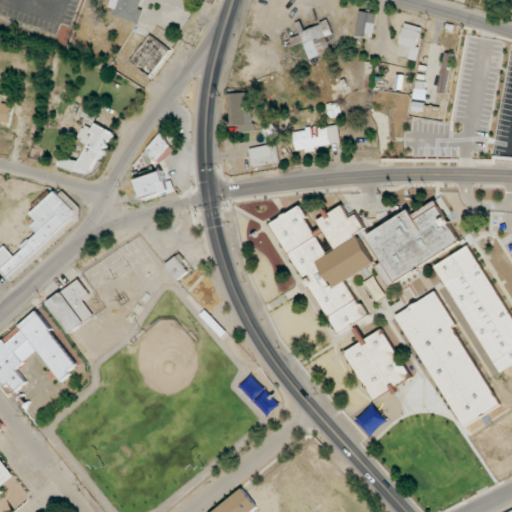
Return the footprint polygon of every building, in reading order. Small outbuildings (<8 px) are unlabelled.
[(140,23),(143,10),(143,9),(144,0),(116,0),(112,16),(140,23)] [(356,36),(374,38),(376,13),(359,11),(356,36)] [(399,45),(416,50),(422,28),(404,23),(399,45)] [(308,58),(331,53),(327,36),(332,35),(329,24),(289,34),(292,46),(305,43),(308,58)] [(150,77),(171,51),(151,34),(130,61),(150,77)] [(451,55),(443,54),(440,93),(448,94),(451,55)] [(239,125),(239,132),(253,132),(253,93),(229,93),(229,125),(239,125)] [(2,103),(4,95),(0,94),(0,122),(8,124),(12,105),(2,103)] [(340,106),(328,108),(330,118),(341,116),(340,106)] [(113,133),(95,123),(92,129),(84,125),(76,140),(86,145),(85,150),(79,161),(60,157),(58,167),(84,172),(89,175),(112,135),(113,133)] [(340,144),(338,125),(294,131),(296,151),(340,144)] [(144,153),(159,166),(175,148),(160,135),(144,153)] [(250,149),(254,167),(281,161),(277,143),(250,149)] [(175,192),(172,180),(165,182),(164,173),(137,178),(141,199),(175,192)] [(0,268),(0,250),(4,247),(14,257),(37,235),(31,225),(34,223),(31,216),(54,193),(74,211),(73,220),(8,278),(0,268)] [(464,244),(440,199),(412,214),(411,211),(368,234),(383,263),(379,266),(389,284),(464,244)] [(335,335),(368,318),(348,279),(375,265),(358,233),(366,229),(358,214),(351,218),(343,204),(324,214),(326,217),(318,221),(325,233),(326,232),(335,249),(327,253),(302,206),(275,220),(335,335)] [(367,251),(374,249),(366,230),(360,233),(367,251)] [(438,263),(496,374),(511,365),(511,317),(474,245),(438,263)] [(189,271),(182,264),(186,260),(180,253),(166,266),(179,280),(189,271)] [(94,317),(83,299),(90,295),(82,281),(48,300),(68,333),(94,317)] [(500,406),(454,325),(456,324),(438,292),(399,314),(467,434),(477,428),(473,421),(500,406)] [(11,391),(0,378),(0,344),(4,340),(9,344),(23,332),(22,328),(36,311),(77,362),(71,376),(64,380),(37,351),(17,367),(25,384),(11,391)] [(347,351),(373,399),(411,378),(384,329),(361,341),(362,343),(347,351)] [(0,494),(3,493),(0,486),(0,483),(15,476),(0,455),(0,494)] [(217,511),(243,487),(259,511),(217,511)]
